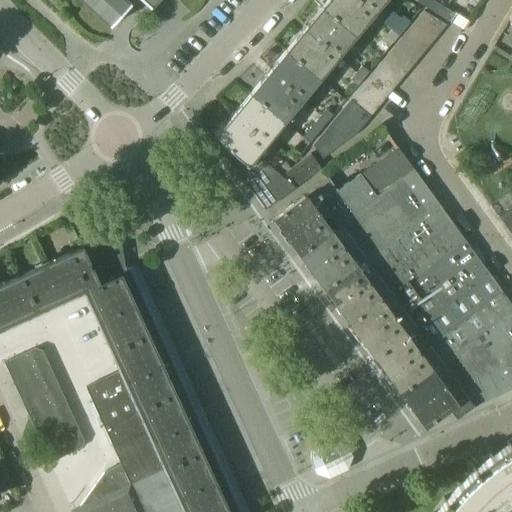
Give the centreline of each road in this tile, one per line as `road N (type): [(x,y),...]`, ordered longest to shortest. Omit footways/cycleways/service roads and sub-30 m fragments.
road 1 (unclassified): [(297,511),(122,137)]
road 2 (residential): [(511,276),(411,139),(499,0)]
road 3 (residential): [(306,511),(511,414)]
road 4 (residential): [(122,137),(266,0)]
road 5 (unclassified): [(122,137),(0,17)]
road 6 (residential): [(0,217),(122,137)]
